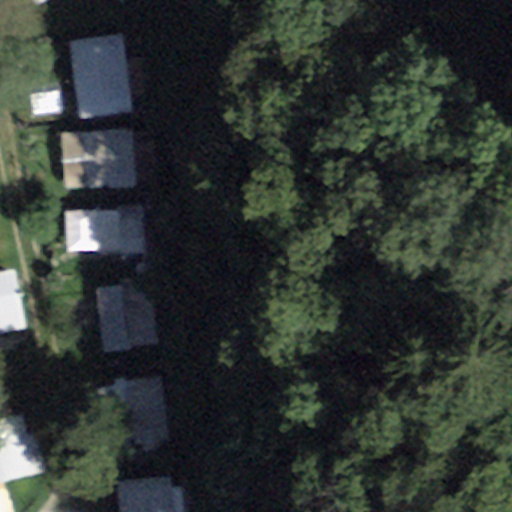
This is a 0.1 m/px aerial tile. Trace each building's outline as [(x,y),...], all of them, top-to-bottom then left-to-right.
[(138,110),(134,32),(76,35),(80,113),(138,110)] [(144,183),(142,125),(70,128),(72,186),(144,183)] [(71,207),(74,255),(153,251),(150,203),(71,207)] [(0,268),(0,324),(30,320),(21,265),(0,268)] [(101,284),(110,351),(165,343),(156,277),(101,284)] [(129,380),(134,447),(175,444),(170,377),(129,380)] [(0,475),(35,465),(19,416),(0,421),(0,475)] [(125,511),(185,511),(184,472),(124,475),(125,511)]
